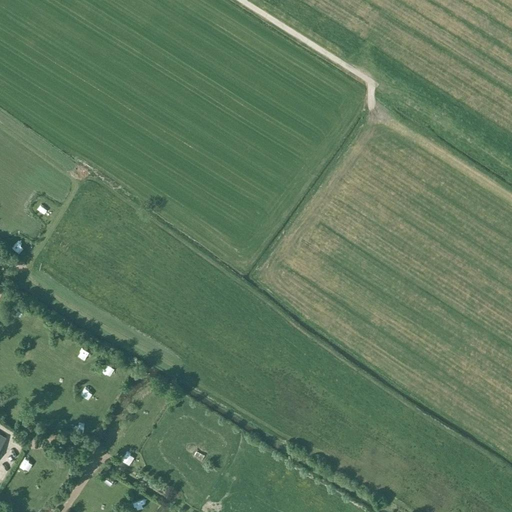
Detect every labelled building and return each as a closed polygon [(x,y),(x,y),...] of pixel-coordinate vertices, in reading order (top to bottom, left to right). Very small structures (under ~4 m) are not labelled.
[(2,324),(13,323),(12,313),(2,313),(2,324)] [(36,335),(40,324),(31,321),(27,331),(36,335)] [(9,370),(22,359),(15,351),(7,359),(10,363),(6,367),(9,370)] [(82,358),(82,369),(93,368),(92,358),(82,358)] [(110,383),(118,379),(114,372),(107,375),(110,383)] [(81,388),(82,396),(93,394),(92,386),(81,388)] [(13,416),(20,410),(15,405),(8,412),(13,416)] [(33,410),(26,414),(31,423),(38,419),(33,410)] [(113,487),(117,484),(110,475),(106,479),(113,487)] [(26,498),(22,504),(30,509),(34,503),(26,498)] [(86,511),(85,502),(75,504),(76,511),(86,511)]
